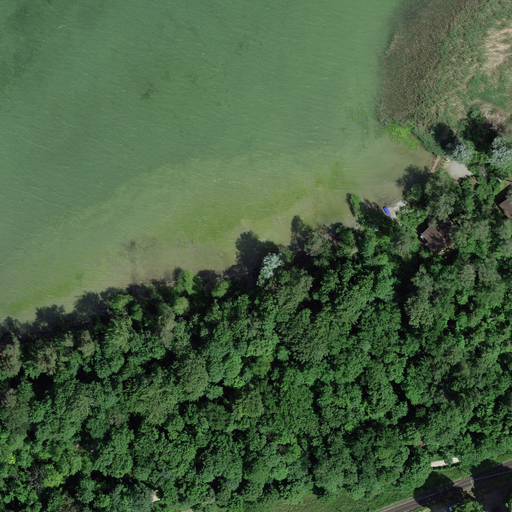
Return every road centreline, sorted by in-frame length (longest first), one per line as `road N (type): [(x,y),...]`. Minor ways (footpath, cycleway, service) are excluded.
road 1 (track): [(459,457),(194,488),(119,511)]
road 2 (track): [(146,481),(0,412)]
